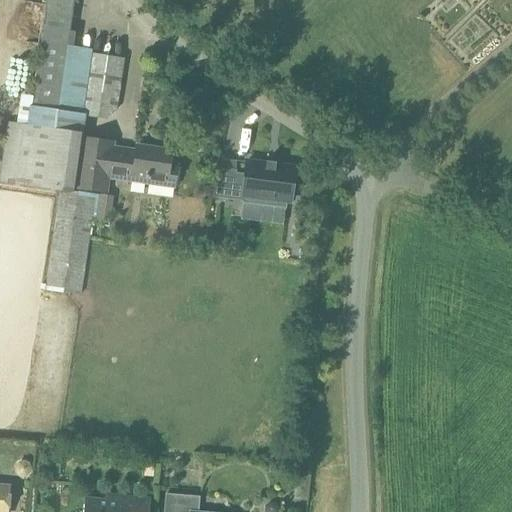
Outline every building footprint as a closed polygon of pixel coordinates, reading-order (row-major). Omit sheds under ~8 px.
[(0,175),(0,182),(60,191),(45,290),(81,295),(96,196),(76,193),(83,140),(93,141),(94,135),(93,135),(95,118),(107,119),(117,110),(124,59),(90,54),(90,53),(40,46),(29,125),(8,122),(0,175)] [(76,193),(96,196),(107,198),(109,183),(114,148),(115,144),(93,141),(83,140),(76,193)] [(109,183),(175,192),(178,165),(170,164),(172,150),(138,146),(138,151),(114,148),(109,183)] [(294,190),(295,181),(294,180),(295,168),(247,161),(246,174),(237,173),(237,170),(229,169),(217,168),(211,198),(220,199),(242,202),(241,204),(245,204),(257,205),(256,206),(262,207),(262,206),(286,209),(287,202),(291,203),(292,190),(294,190)] [(113,200),(101,199),(97,223),(109,224),(113,200)] [(0,511),(8,511),(11,485),(0,484),(0,511)] [(198,511),(200,497),(166,494),(164,511),(198,511)] [(149,511),(150,500),(107,497),(107,502),(86,500),(85,511),(149,511)]
